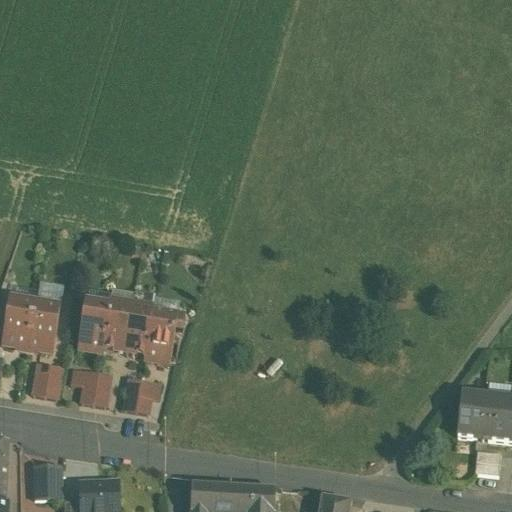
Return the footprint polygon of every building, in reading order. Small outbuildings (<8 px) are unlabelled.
[(35,302),(10,298),(2,345),(28,349),(35,302)] [(61,306),(35,302),(28,349),(53,353),(61,306)] [(110,307),(86,302),(78,349),(103,353),(103,349),(110,307)] [(133,305),(111,302),(110,307),(103,349),(125,352),(133,305)] [(154,308),(133,305),(125,352),(146,356),(153,314),(154,308)] [(178,318),(153,314),(146,356),(145,360),(171,364),(178,318)] [(58,403),(63,372),(39,369),(34,400),(58,403)] [(84,391),(87,377),(75,375),(73,389),(84,391)] [(81,408),(94,410),(99,379),(87,377),(84,391),(81,408)] [(99,379),(94,410),(105,412),(111,381),(99,379)] [(159,387),(141,384),(140,392),(136,416),(148,418),(151,402),(157,403),(159,387)] [(140,392),(128,390),(124,414),(136,416),(140,392)] [(486,400),(462,397),(457,441),(482,444),(486,400)] [(510,403),(486,400),(482,444),(505,446),(510,403)] [(8,443),(0,443),(0,482),(7,482),(8,443)] [(501,458),(477,455),(476,466),(499,469),(501,458)] [(499,469),(476,466),(474,477),(498,480),(499,469)] [(61,470),(34,471),(35,504),(62,503),(61,470)] [(119,511),(118,489),(79,490),(79,505),(79,511),(119,511)] [(274,493),(192,490),(191,511),(253,511),(254,502),(273,504),(274,493)] [(272,511),(273,504),(254,502),(253,511),(272,511)] [(348,511),(350,506),(324,502),(321,511),(348,511)]
